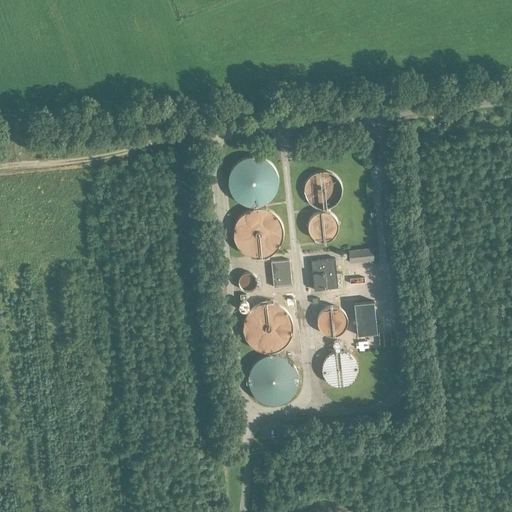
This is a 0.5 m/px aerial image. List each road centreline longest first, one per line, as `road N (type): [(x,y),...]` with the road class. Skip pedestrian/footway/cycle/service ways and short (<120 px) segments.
road 1 (unknown): [(313,408),(378,409),(401,380),(378,227),(377,116)]
road 2 (track): [(0,167),(284,126)]
road 3 (unclassified): [(284,126),(511,102)]
